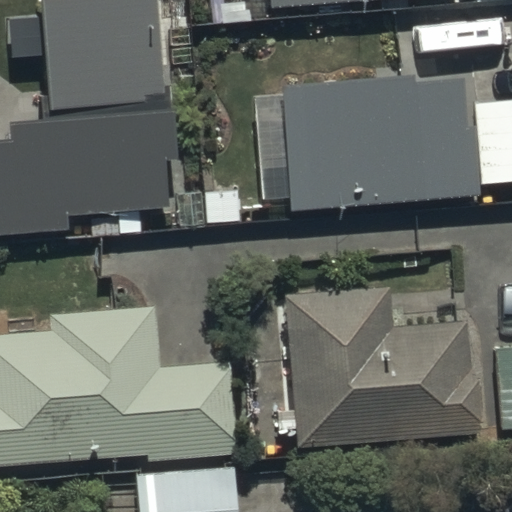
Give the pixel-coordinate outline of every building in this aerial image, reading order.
[(0,230),(67,228),(66,215),(87,214),(88,234),(118,233),(118,212),(167,210),(164,159),(178,158),(174,82),(161,83),(157,0),(40,0),(45,111),(12,112),(14,136),(0,136),(0,230)] [(288,169),(291,210),(479,196),(478,180),(511,177),(511,98),(464,102),(462,76),(254,92),(260,171),(288,169)] [(286,295),(298,449),(483,435),(478,374),(470,375),(465,319),(389,324),(386,288),(286,295)] [(0,464),(146,452),(146,459),(236,451),(227,359),(158,365),(152,303),(49,312),(51,331),(0,335),(0,464)] [(511,345),(495,347),(503,428),(511,426),(511,345)] [(135,469),(137,511),(236,511),(234,463),(135,469)]
